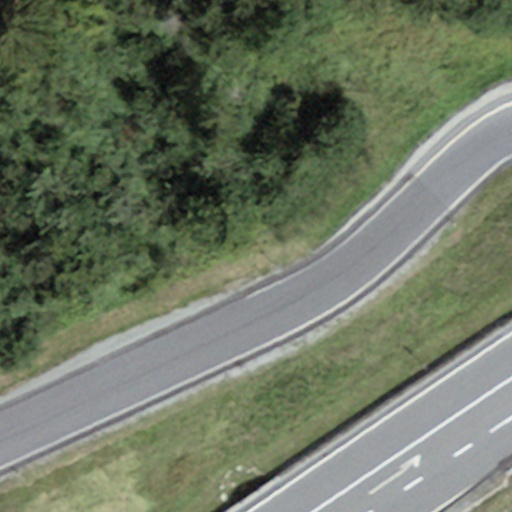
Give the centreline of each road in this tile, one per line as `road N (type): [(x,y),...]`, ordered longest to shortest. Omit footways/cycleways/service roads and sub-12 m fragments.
road 1 (tertiary): [(511,140),(303,318),(0,461)]
road 2 (primary): [(351,511),(511,406)]
